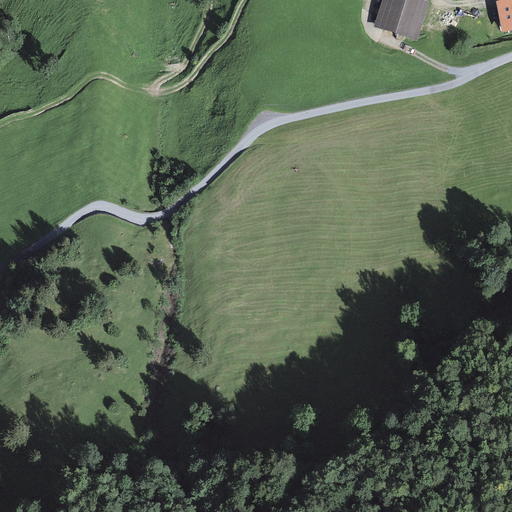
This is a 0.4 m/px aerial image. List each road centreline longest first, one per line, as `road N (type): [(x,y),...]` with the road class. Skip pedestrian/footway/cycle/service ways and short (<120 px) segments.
road 1 (track): [(0,268),(90,208),(120,207),(141,218),(166,212),(271,123),(437,87),(511,57)]
road 2 (track): [(511,499),(339,505),(241,484),(189,497),(82,473),(52,451),(0,454)]
road 3 (track): [(245,0),(224,39),(181,85),(143,91),(100,74),(60,101),(0,124)]
road 4 (track): [(474,73),(378,38),(368,26),(369,0)]
